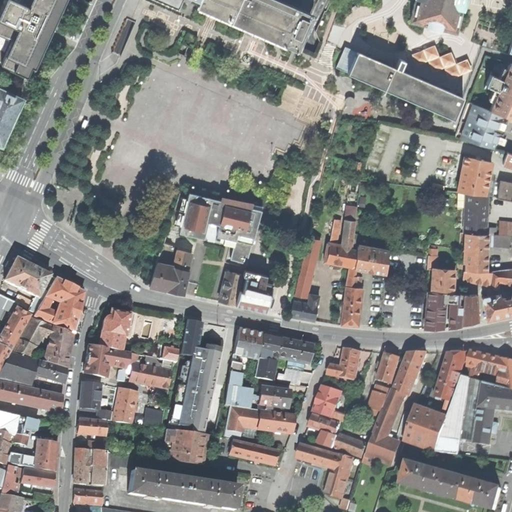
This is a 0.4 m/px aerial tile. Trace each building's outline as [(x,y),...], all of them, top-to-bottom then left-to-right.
[(3,0),(0,8),(0,61),(3,63),(2,65),(15,70),(27,76),(31,77),(38,61),(46,43),(59,15),(65,0),(3,0)] [(163,0),(180,7),(182,0),(196,0),(200,2),(198,7),(232,22),(229,30),(268,47),(271,39),(297,51),(299,52),(315,14),(312,13),(281,0),(163,0)] [(415,0),(410,20),(455,31),(461,7),(462,8),(464,0),(415,0)] [(425,49),(413,53),(418,65),(430,60),(434,71),(446,67),(450,79),(462,74),(473,70),(469,58),(457,62),(453,51),(441,56),(437,44),(425,49)] [(358,52),(348,73),(455,119),(464,98),(463,98),(358,52)] [(511,63),(510,63),(503,80),(497,93),(490,110),(508,116),(507,118),(511,120),(511,63)] [(62,77),(63,77),(68,68),(64,66),(61,73),(60,76),(62,77)] [(485,88),(497,93),(503,80),(491,74),(485,88)] [(0,143),(2,144),(23,98),(0,88),(0,143)] [(348,97),(347,98),(345,99),(345,101),(345,103),(346,105),(348,107),(350,107),(352,107),(354,106),(355,104),(356,102),(355,100),(354,98),(352,97),(350,96),(348,97)] [(505,117),(507,118),(508,116),(490,110),(474,104),(462,138),(494,147),(505,117)] [(87,120),(85,119),(81,129),(85,131),(88,123),(89,121),(87,120)] [(511,153),(508,152),(503,163),(511,166),(511,153)] [(465,157),(458,191),(467,193),(485,195),(488,179),(492,162),(465,157)] [(497,197),(501,181),(488,179),(485,195),(489,195),(497,197)] [(511,183),(501,181),(497,197),(511,199),(511,183)] [(181,191),(168,230),(206,239),(235,246),(235,245),(251,249),(262,210),(181,191)] [(467,193),(466,213),(488,213),(489,195),(485,195),(467,193)] [(348,206),(343,245),(352,247),(353,245),(354,233),(358,207),(348,206)] [(488,213),(466,213),(465,232),(467,232),(487,233),(488,213)] [(335,217),(332,229),(339,230),(341,218),(335,217)] [(332,229),(329,243),(337,244),(339,230),(332,229)] [(467,232),(465,270),(487,271),(487,263),(488,263),(489,240),(488,240),(489,233),(487,233),(467,232)] [(302,268),(312,270),(319,241),(308,239),(302,268)] [(328,243),(324,261),(336,263),(352,266),(355,250),(351,249),(352,247),(343,245),(337,244),(329,243),(328,243)] [(235,245),(235,246),(231,260),(247,264),(251,249),(235,245)] [(359,245),(355,269),(357,269),(357,268),(374,271),(387,273),(390,250),(359,245)] [(174,267),(168,290),(184,294),(187,281),(189,271),(188,271),(192,253),(178,250),(174,267)] [(433,269),(438,269),(439,257),(430,255),(429,268),(433,269)] [(15,259),(4,281),(13,286),(36,297),(37,297),(41,290),(48,276),(15,259)] [(163,289),(168,290),(174,267),(157,263),(150,286),(163,289)] [(312,270),(302,268),(299,278),(310,280),(312,270)] [(350,268),(348,287),(354,288),(354,285),(356,277),(357,269),(355,269),(350,268)] [(494,288),(500,290),(500,281),(511,284),(511,268),(492,271),(490,285),(490,287),(494,288)] [(433,269),(432,291),(447,292),(452,292),(454,293),(455,282),(456,270),(438,269),(433,269)] [(240,290),(236,305),(251,308),(266,311),(273,285),(265,283),(267,276),(260,274),(258,282),(254,281),(256,273),(245,270),(244,276),(247,276),(243,291),(240,290)] [(490,285),(492,271),(487,271),(465,270),(465,279),(490,285)] [(220,301),(219,301),(228,303),(235,305),(242,275),(227,271),(220,301)] [(47,293),(54,279),(51,277),(48,276),(41,290),(47,293)] [(363,278),(356,277),(354,285),(362,286),(363,278)] [(310,280),(299,278),(297,285),(308,288),(310,280)] [(72,332),(83,293),(69,286),(54,279),(47,293),(46,294),(52,296),(62,299),(56,315),(53,325),(72,332)] [(308,288),(297,285),(295,295),(301,297),(306,298),(308,288)] [(340,311),(339,324),(349,325),(359,326),(364,289),(354,288),(348,287),(345,303),(341,303),(340,311)] [(47,293),(41,290),(37,297),(36,297),(32,303),(28,310),(35,314),(38,307),(46,294),(47,293)] [(429,290),(426,329),(433,329),(443,328),(447,292),(432,291),(429,290)] [(483,298),(488,319),(505,316),(511,313),(511,292),(500,290),(500,293),(496,294),(484,296),(483,297),(483,298)] [(452,292),(450,327),(456,326),(461,325),(463,305),(459,305),(459,301),(460,294),(454,293),(452,292)] [(52,296),(46,294),(38,307),(46,310),(52,296)] [(308,303),(318,305),(320,296),(310,294),(308,303)] [(465,301),(463,325),(472,323),(480,321),(478,294),(466,295),(460,294),(459,301),(465,301)] [(0,295),(0,306),(3,309),(13,313),(17,304),(0,295)] [(18,296),(15,303),(17,304),(28,310),(32,303),(18,296)] [(318,305),(308,303),(300,301),(294,300),(291,316),(303,318),(315,321),(318,305)] [(46,310),(38,307),(35,314),(34,317),(53,325),(56,315),(46,310)] [(0,346),(9,351),(29,316),(16,308),(13,313),(0,335),(0,346)] [(103,321),(97,347),(107,349),(112,350),(120,351),(123,336),(125,337),(127,326),(130,327),(133,316),(130,315),(130,314),(117,312),(111,310),(109,316),(107,316),(105,318),(104,321),(103,321)] [(41,336),(47,325),(31,319),(19,340),(35,347),(41,336)] [(187,320),(180,353),(188,355),(195,357),(197,349),(199,338),(202,326),(202,323),(187,320)] [(49,339),(69,347),(71,335),(47,325),(41,336),(49,339)] [(250,333),(238,330),(236,337),(235,343),(233,354),(236,355),(257,359),(262,335),(250,333)] [(286,340),(262,335),(257,359),(254,377),(272,381),(275,362),(264,360),(265,356),(308,365),(312,345),(286,340)] [(174,430),(203,434),(221,342),(210,340),(199,338),(197,349),(195,357),(188,355),(174,430)] [(43,362),(65,369),(67,358),(69,347),(49,339),(44,358),(43,362)] [(35,347),(19,340),(12,351),(29,357),(35,347)] [(86,359),(84,374),(105,377),(108,364),(110,363),(112,367),(122,369),(126,369),(127,365),(129,353),(120,351),(112,350),(111,355),(106,354),(107,349),(97,347),(88,345),(86,359)] [(0,367),(9,351),(0,346),(0,367)] [(164,346),(161,360),(164,360),(173,362),(175,362),(178,349),(164,346)] [(331,365),(328,374),(356,380),(361,352),(353,350),(346,349),(341,367),(331,365)] [(500,377),(499,384),(511,387),(511,359),(496,355),(495,357),(491,355),(471,351),(467,365),(469,366),(482,368),(501,373),(500,377)] [(448,400),(453,402),(464,376),(461,375),(468,352),(457,352),(449,353),(435,396),(448,400)] [(33,375),(37,360),(35,360),(11,353),(0,370),(0,379),(12,382),(11,384),(30,388),(33,375)] [(127,365),(133,366),(133,364),(135,365),(139,355),(129,353),(127,365)] [(389,384),(392,384),(400,358),(393,356),(386,353),(378,380),(389,384)] [(410,353),(397,391),(405,394),(410,396),(427,353),(419,353),(410,353)] [(161,360),(139,355),(135,365),(151,368),(161,370),(164,360),(161,360)] [(64,378),(65,369),(43,362),(37,360),(33,375),(64,383),(64,378)] [(164,360),(161,370),(170,371),(171,371),(173,362),(164,360)] [(234,363),(231,362),(229,371),(238,373),(240,364),(234,363)] [(148,384),(151,368),(135,365),(133,364),(133,366),(130,381),(139,383),(148,384)] [(469,366),(466,376),(479,380),(481,372),(482,368),(469,366)] [(148,384),(167,388),(170,371),(161,370),(151,368),(148,384)] [(501,373),(482,368),(481,372),(500,377),(501,373)] [(124,382),(126,369),(122,369),(122,370),(119,370),(117,379),(117,380),(124,382)] [(286,376),(284,383),(298,386),(300,380),(301,372),(285,369),(284,375),(286,376)] [(229,371),(227,390),(238,392),(242,374),(238,373),(229,371)] [(500,377),(481,372),(479,380),(485,382),(498,385),(499,384),(500,377)] [(461,440),(474,442),(480,406),(485,382),(479,380),(466,376),(464,376),(453,402),(451,411),(448,418),(441,437),(461,440)] [(485,382),(480,406),(494,409),(504,410),(511,410),(511,388),(498,385),(485,382)] [(0,383),(0,400),(60,413),(61,405),(62,397),(0,383)] [(81,396),(79,409),(98,410),(101,384),(82,383),(81,396)] [(375,391),(381,393),(384,387),(377,385),(375,391)] [(319,398),(314,412),(332,418),(342,392),(323,386),(319,398)] [(390,389),(388,388),(384,387),(381,393),(388,395),(390,389)] [(260,388),(258,404),(264,405),(270,406),(274,407),(287,408),(288,399),(289,391),(260,388)] [(119,389),(112,421),(130,424),(133,410),(134,405),(137,392),(126,390),(119,389)] [(394,389),(390,399),(401,403),(405,394),(397,391),(394,389)] [(227,390),(225,405),(230,406),(250,408),(252,393),(238,392),(227,390)] [(370,408),(373,409),(382,412),(384,409),(388,395),(381,393),(375,391),(370,408)] [(387,437),(401,403),(390,399),(386,409),(384,409),(382,412),(380,417),(375,432),(376,432),(387,437)] [(215,435),(224,437),(226,430),(230,406),(225,405),(221,405),(220,406),(215,435)] [(241,433),(242,427),(243,422),(258,424),(259,411),(259,410),(257,409),(250,408),(230,406),(226,430),(241,433)] [(409,441),(436,451),(441,437),(448,418),(443,416),(416,406),(413,413),(406,437),(405,440),(409,441)] [(480,406),(474,442),(489,444),(491,434),(492,423),(494,409),(480,406)] [(98,410),(97,419),(111,421),(112,412),(98,410)] [(146,419),(161,421),(162,417),(163,413),(147,410),(146,419)] [(258,424),(257,429),(290,434),(291,434),(291,432),(292,424),(293,416),(259,411),(258,424)] [(399,435),(406,437),(413,413),(406,411),(399,435)] [(18,417),(0,412),(0,430),(10,435),(14,436),(14,434),(18,417)] [(337,412),(335,419),(344,422),(346,415),(337,412)] [(313,415),(309,426),(324,431),(336,435),(340,424),(313,415)] [(37,421),(18,417),(14,434),(28,437),(29,431),(34,432),(36,424),(40,425),(41,420),(39,420),(37,419),(37,421)] [(145,418),(144,426),(161,428),(161,421),(146,419),(145,418)] [(78,427),(77,434),(106,436),(107,422),(78,419),(78,427)] [(162,460),(198,466),(198,464),(199,458),(201,450),(202,441),(203,435),(203,434),(174,430),(167,429),(162,460)] [(10,435),(0,430),(0,463),(2,464),(4,458),(9,444),(7,443),(10,435)] [(224,437),(239,440),(241,433),(226,430),(224,437)] [(336,435),(324,431),(322,437),(319,443),(326,445),(333,448),(338,436),(336,435)] [(377,457),(391,462),(399,442),(392,439),(387,437),(376,432),(367,454),(377,457)] [(26,446),(28,437),(14,434),(14,436),(12,443),(26,446)] [(340,435),(336,447),(362,457),(367,444),(340,435)] [(461,440),(441,437),(436,451),(455,454),(455,449),(460,450),(461,440)] [(35,458),(34,468),(54,472),(56,459),(57,444),(37,441),(35,458)] [(88,441),(87,449),(89,449),(94,450),(104,451),(105,443),(88,441)] [(232,442),(229,454),(272,465),(273,458),(275,451),(232,442)] [(300,451),(298,459),(333,469),(340,470),(344,456),(338,454),(302,445),(300,451)] [(75,467),(74,483),(87,484),(88,470),(89,449),(87,449),(75,448),(75,467)] [(104,451),(94,450),(92,471),(91,484),(92,484),(103,486),(105,466),(105,452),(104,451)] [(112,467),(113,453),(105,452),(105,466),(112,467)] [(119,467),(121,454),(113,453),(112,467),(119,468),(119,467)] [(342,498),(355,457),(338,453),(338,454),(344,456),(340,470),(338,477),(331,475),(326,494),(342,498)] [(7,464),(34,468),(35,458),(9,454),(8,459),(7,464)] [(121,454),(119,467),(132,469),(134,456),(121,454)] [(377,457),(367,454),(364,462),(374,466),(376,460),(377,457)] [(449,496),(455,476),(435,470),(436,469),(432,468),(429,467),(428,468),(409,462),(403,484),(420,488),(420,490),(432,493),(432,492),(449,496)] [(10,475),(12,467),(6,465),(4,473),(1,490),(0,492),(0,494),(18,498),(19,493),(16,492),(17,484),(12,483),(13,476),(10,475)] [(23,468),(20,483),(32,484),(53,488),(54,482),(54,474),(23,468)] [(338,477),(340,470),(333,469),(331,475),(338,477)] [(180,502),(184,480),(158,476),(131,471),(128,494),(180,502)] [(495,509),(501,488),(482,483),(482,482),(478,481),(475,480),(475,481),(455,476),(449,496),(466,501),(466,503),(478,506),(478,504),(495,509)] [(210,484),(184,480),(180,502),(233,510),(236,488),(210,484)] [(26,499),(29,500),(30,494),(32,484),(20,483),(17,484),(16,492),(19,493),(18,498),(26,499)] [(74,497),(73,503),(92,505),(102,505),(103,492),(74,490),(74,497)] [(34,494),(33,500),(51,504),(52,496),(34,493),(34,494)] [(0,511),(15,511),(18,498),(0,494),(0,511)] [(18,498),(15,511),(23,511),(26,499),(18,498)] [(344,498),(341,508),(347,510),(350,500),(344,498)] [(351,502),(349,511),(352,511),(354,511),(357,504),(351,502)]
